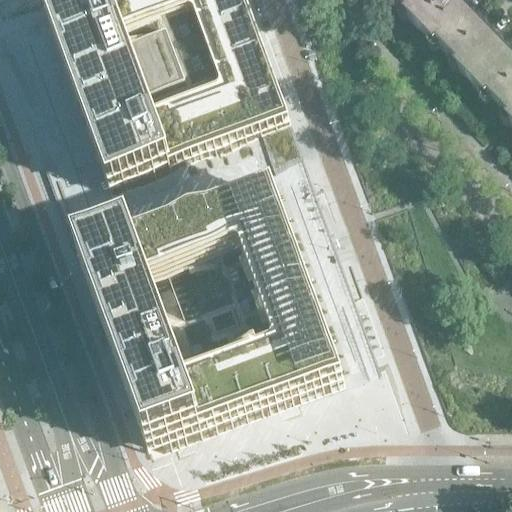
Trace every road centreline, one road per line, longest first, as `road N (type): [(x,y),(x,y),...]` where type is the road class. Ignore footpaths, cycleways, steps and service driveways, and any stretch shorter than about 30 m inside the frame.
road 1 (residential): [(434,451),(274,0)]
road 2 (secondary): [(123,511),(100,419),(0,145)]
road 3 (residential): [(511,236),(364,85)]
road 4 (secondary): [(0,356),(56,511)]
road 5 (secondary): [(435,480),(286,511)]
